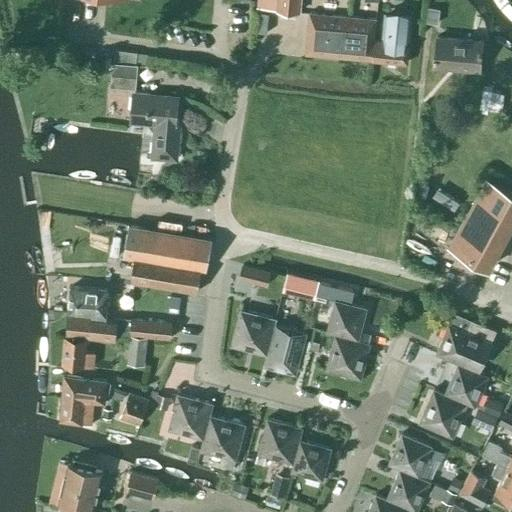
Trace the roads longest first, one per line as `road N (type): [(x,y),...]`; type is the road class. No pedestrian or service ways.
road 1 (residential): [(374,415),(209,374),(204,352),(224,235)]
road 2 (residential): [(511,318),(443,286),(224,235)]
road 3 (residential): [(224,235),(244,85),(276,37)]
